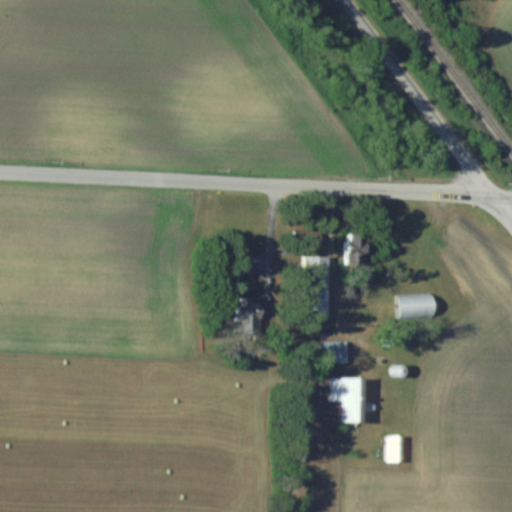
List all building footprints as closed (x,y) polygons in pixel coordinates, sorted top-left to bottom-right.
[(322,317),(322,255),(298,256),(298,317),(322,317)] [(429,317),(429,294),(390,294),(390,317),(429,317)] [(230,298),(230,321),(256,321),(256,298),(230,298)] [(343,363),(343,340),(317,340),(317,363),(343,363)] [(356,423),(357,379),(326,378),(325,401),(334,402),(334,423),(356,423)] [(398,461),(398,436),(382,436),(382,461),(398,461)]
